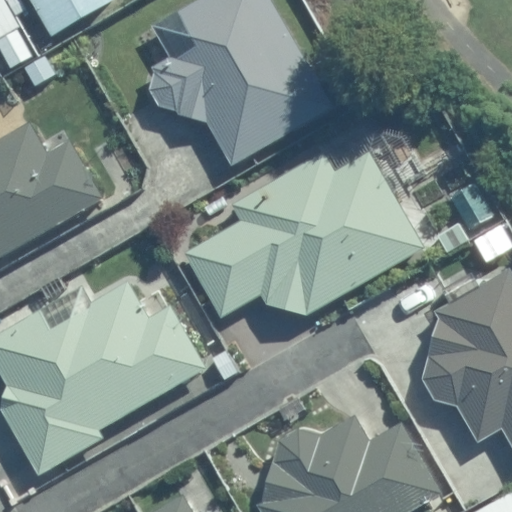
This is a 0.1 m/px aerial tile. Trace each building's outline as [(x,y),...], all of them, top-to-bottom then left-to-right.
[(0,0),(0,49),(12,71),(42,54),(24,23),(31,19),(20,0),(33,0),(58,43),(121,7),(117,0),(0,0)] [(162,112),(211,126),(237,172),(339,114),(274,0),(200,0),(181,10),(201,47),(158,69),(152,93),(162,112)] [(0,264),(108,205),(77,150),(52,164),(29,122),(0,138),(0,264)] [(240,220),(185,257),(227,325),(267,301),(273,311),(313,321),(433,246),(369,150),(338,171),(324,149),(233,211),(240,220)] [(511,279),(509,275),(424,326),(442,356),(421,369),(449,416),(459,410),(485,453),(510,438),(511,441),(511,279)] [(0,370),(20,404),(5,412),(45,482),(115,442),(111,435),(229,368),(191,301),(172,311),(157,286),(136,298),(129,285),(65,322),(57,308),(0,340),(0,370)] [(279,461),(272,465),(264,511),(263,511),(415,511),(446,495),(405,423),(369,443),(355,418),(320,437),(312,422),(270,446),(279,461)] [(511,511),(511,493),(481,511),(511,511)] [(193,511),(186,499),(161,511),(193,511)]
